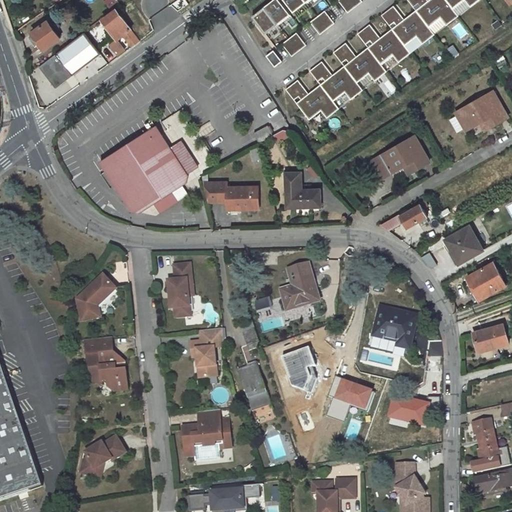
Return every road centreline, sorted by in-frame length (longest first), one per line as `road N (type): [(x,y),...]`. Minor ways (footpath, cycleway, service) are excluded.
road 1 (residential): [(361,235),(421,270),(447,317),(453,511)]
road 2 (residential): [(166,511),(137,240)]
road 3 (residential): [(137,240),(361,235)]
road 4 (residential): [(223,0),(273,79),(375,0)]
road 5 (residential): [(215,0),(35,127)]
road 6 (residential): [(361,235),(366,223),(511,138)]
road 7 (residential): [(35,127),(71,207),(99,228),(137,240)]
